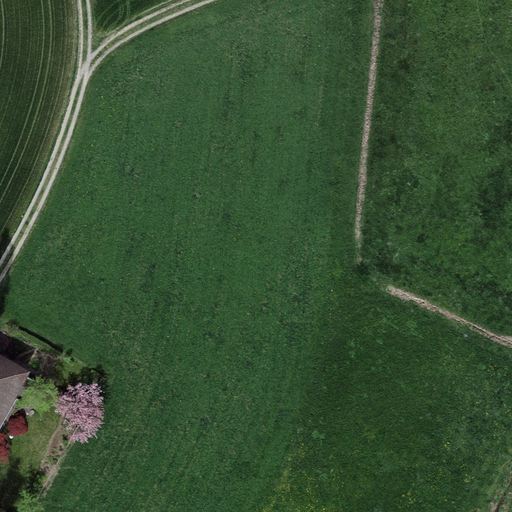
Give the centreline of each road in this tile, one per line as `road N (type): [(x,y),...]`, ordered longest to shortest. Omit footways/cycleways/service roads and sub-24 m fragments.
road 1 (track): [(81,0),(79,81),(64,134),(0,268)]
road 2 (track): [(201,0),(107,44),(79,81)]
